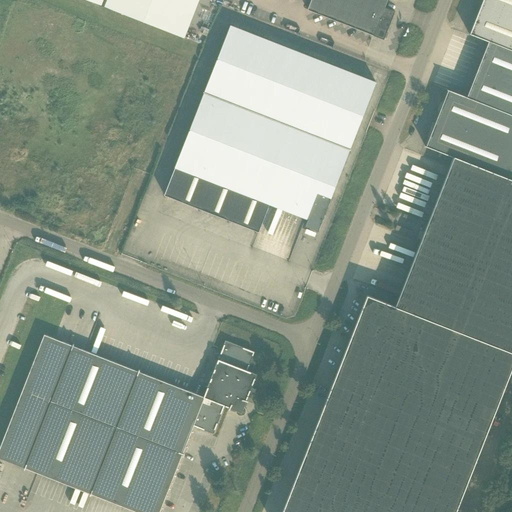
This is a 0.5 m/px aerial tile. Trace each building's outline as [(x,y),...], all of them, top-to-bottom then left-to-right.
[(198,0),(85,0),(184,39),(198,0)] [(455,511),(511,366),(511,0),(482,0),(470,34),(469,33),(468,34),(488,41),(466,97),(447,90),(426,146),(425,146),(453,157),(450,166),(449,167),(428,222),(427,223),(420,241),(420,242),(399,296),(398,298),(395,306),(367,295),(281,511),(455,511)] [(310,0),(307,10),(383,40),(394,11),(384,7),(387,0),(310,0)] [(330,200),(375,82),(230,26),(164,195),(230,221),(241,193),(308,219),(305,227),(318,232),(330,200)] [(53,333),(61,335),(70,310),(63,307),(53,333)] [(86,344),(93,318),(86,316),(78,342),(86,344)] [(228,410),(229,410),(230,409),(241,413),(246,401),(247,402),(247,401),(246,401),(256,375),(247,371),(254,352),(225,341),(203,397),(44,335),(0,446),(0,458),(136,511),(159,511),(182,454),(184,455),(184,454),(182,453),(193,426),(213,434),(224,406),(229,408),(228,410)]
